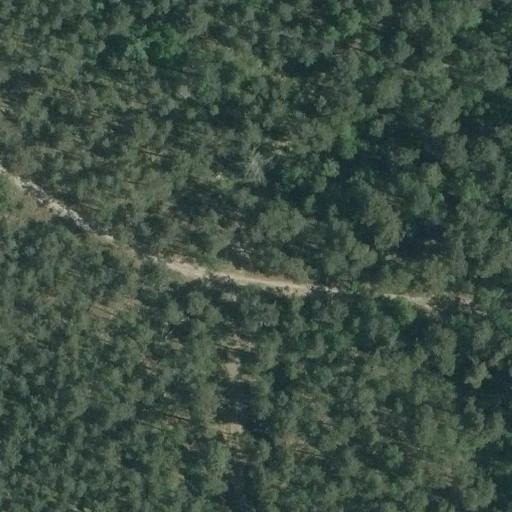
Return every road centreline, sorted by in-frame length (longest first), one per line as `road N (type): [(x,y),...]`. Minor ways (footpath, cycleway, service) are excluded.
road 1 (track): [(417,0),(316,85),(276,154),(246,230),(232,279),(235,511)]
road 2 (track): [(0,166),(68,211),(207,274),(511,310)]
